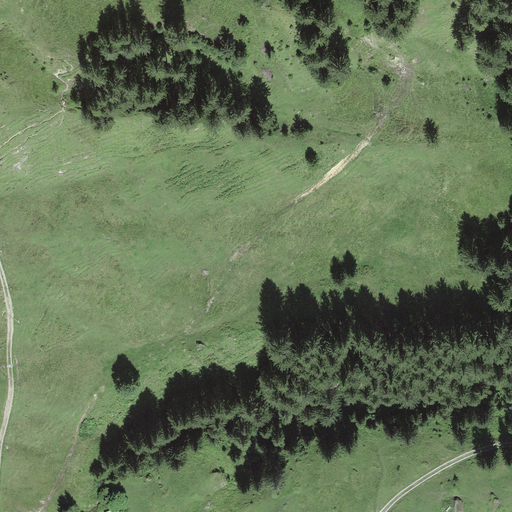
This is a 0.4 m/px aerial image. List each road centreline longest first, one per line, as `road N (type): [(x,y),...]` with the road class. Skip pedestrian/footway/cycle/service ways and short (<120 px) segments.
road 1 (track): [(0,447),(11,384),(0,268)]
road 2 (track): [(511,444),(443,466),(382,511)]
